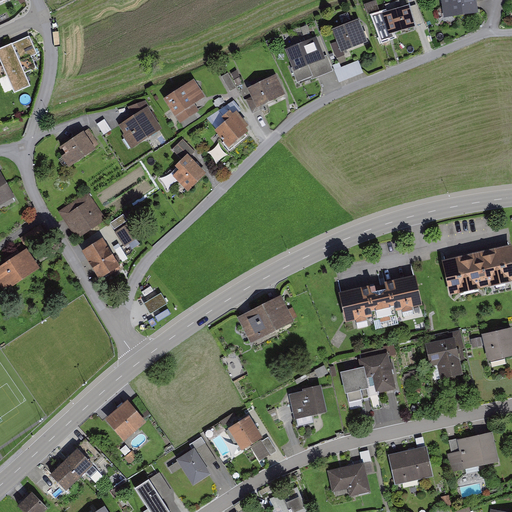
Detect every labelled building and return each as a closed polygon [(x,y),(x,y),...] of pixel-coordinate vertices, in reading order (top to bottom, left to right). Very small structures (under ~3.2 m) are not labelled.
[(479,0),(445,0),(447,15),(481,10),(479,0)] [(409,8),(384,16),(390,35),(416,27),(409,8)] [(360,22),(335,32),(343,52),(368,41),(360,22)] [(39,54),(32,36),(0,49),(0,57),(16,92),(30,86),(25,74),(39,68),(34,56),(39,54)] [(330,41),(337,57),(343,54),(336,38),(330,41)] [(325,58),(316,40),(292,53),(301,71),(325,58)] [(340,81),(364,72),(359,60),(335,69),(340,81)] [(223,75),(229,91),(237,88),(230,72),(223,75)] [(285,94),(276,77),(249,92),(259,109),(285,94)] [(211,104),(194,81),(165,102),(181,125),(211,104)] [(160,127),(148,109),(123,126),(135,144),(160,127)] [(250,128),(235,113),(217,133),(232,147),(250,128)] [(102,146),(91,129),(63,147),(75,164),(102,146)] [(209,152),(218,162),(228,154),(220,143),(209,152)] [(207,174),(189,157),(174,173),(192,190),(207,174)] [(0,208),(16,198),(0,174),(0,208)] [(87,196),(63,212),(82,239),(106,222),(87,196)] [(131,224),(118,229),(124,245),(137,240),(131,224)] [(103,242),(85,252),(102,278),(119,267),(103,242)] [(511,277),(511,247),(511,244),(445,258),(452,290),(511,277)] [(38,269),(27,252),(0,269),(0,284),(5,291),(38,269)] [(422,302),(415,274),(342,292),(349,320),(422,302)] [(150,315),(167,304),(160,293),(144,304),(150,315)] [(294,322),(281,296),(247,313),(237,318),(250,343),(294,322)] [(511,353),(511,326),(486,333),(493,359),(511,353)] [(435,362),(442,361),(445,373),(465,369),(458,336),(438,340),(438,342),(431,344),(435,362)] [(387,349),(370,355),(381,390),(398,385),(387,349)] [(364,366),(343,371),(348,393),(370,388),(364,366)] [(319,385),(289,394),(296,416),(326,407),(319,385)] [(146,419),(127,399),(108,417),(127,437),(146,419)] [(252,414),(229,429),(243,451),(266,437),(252,414)] [(495,432),(454,441),(459,468),(501,459),(495,432)] [(195,446),(179,457),(196,483),(213,472),(195,446)] [(426,448),(393,456),(399,481),(432,473),(426,448)] [(93,466),(77,449),(55,471),(51,475),(66,491),(93,466)] [(335,469),(338,488),(350,486),(351,493),(371,490),(366,463),(335,469)] [(161,470),(137,488),(150,507),(144,511),(143,511),(173,511),(164,499),(176,491),(161,470)] [(310,511),(300,487),(280,496),(286,511),(310,511)] [(44,511),(48,509),(31,492),(25,499),(18,506),(23,511),(44,511)] [(449,495),(441,497),(443,505),(451,504),(449,495)]
